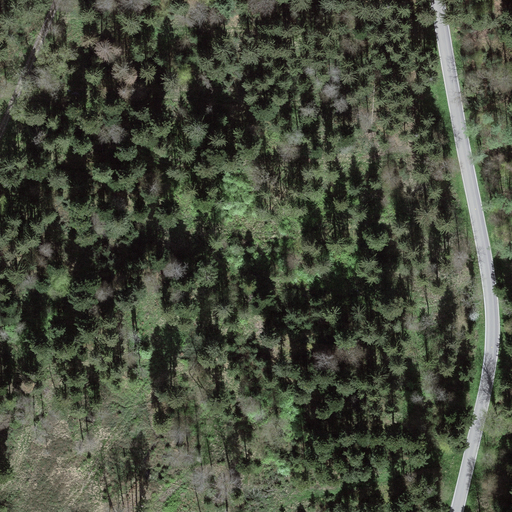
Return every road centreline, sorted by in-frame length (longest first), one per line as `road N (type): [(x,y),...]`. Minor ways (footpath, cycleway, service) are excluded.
road 1 (tertiary): [(457,511),(492,323),(441,0)]
road 2 (track): [(62,0),(0,140)]
